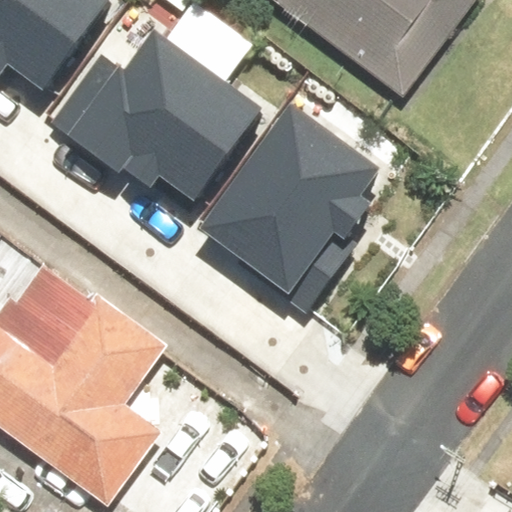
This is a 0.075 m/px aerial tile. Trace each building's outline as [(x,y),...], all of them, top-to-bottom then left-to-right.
[(0,0),(0,75),(3,78),(13,65),(39,84),(46,89),(111,0),(0,0)] [(487,6),(478,0),(270,0),(414,105),(487,6)] [(157,21),(77,129),(151,183),(161,170),(187,189),(194,195),(264,99),(157,21)] [(0,81),(0,144),(40,173),(70,132),(0,81)] [(295,92),(203,213),(317,299),(364,237),(355,230),(376,201),(367,194),(390,164),(295,92)] [(0,438),(100,511),(109,511),(162,441),(123,412),(160,361),(40,273),(1,325),(0,324),(0,438)]
